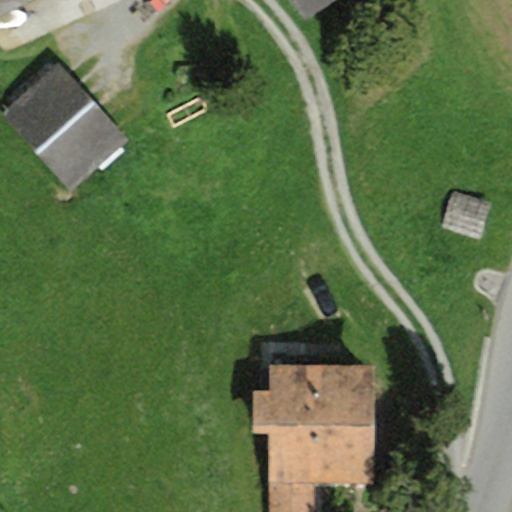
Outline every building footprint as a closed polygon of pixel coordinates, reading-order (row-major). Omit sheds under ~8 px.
[(0,0),(0,15),(32,0),(0,0)] [(291,0),(304,18),(330,0),(291,0)] [(59,60),(0,111),(0,114),(66,190),(126,137),(59,60)] [(491,202),(454,190),(442,227),(479,239),(491,202)] [(375,362),(268,362),(268,388),(252,388),(252,432),(270,432),(269,511),(315,511),(316,482),(375,482),(375,362)]
